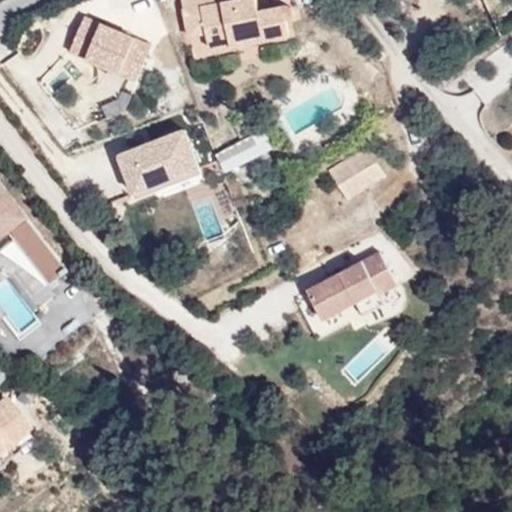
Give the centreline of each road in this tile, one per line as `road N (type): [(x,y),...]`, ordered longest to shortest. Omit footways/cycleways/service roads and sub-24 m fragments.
road 1 (unknown): [(0,138),(92,254),(146,302),(218,327),(280,295)]
road 2 (unknown): [(359,0),(396,58),(511,191)]
